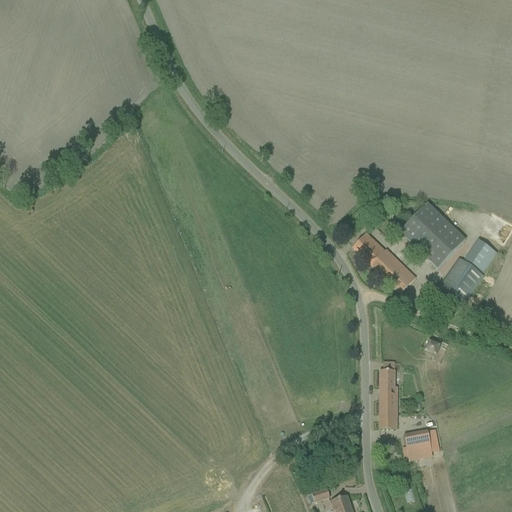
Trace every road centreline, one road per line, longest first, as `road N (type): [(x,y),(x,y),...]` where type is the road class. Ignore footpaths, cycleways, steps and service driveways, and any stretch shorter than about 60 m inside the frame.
road 1 (unclassified): [(377,511),(366,471),(356,293),(313,228),(197,112),(140,0)]
road 2 (track): [(356,293),(511,351)]
